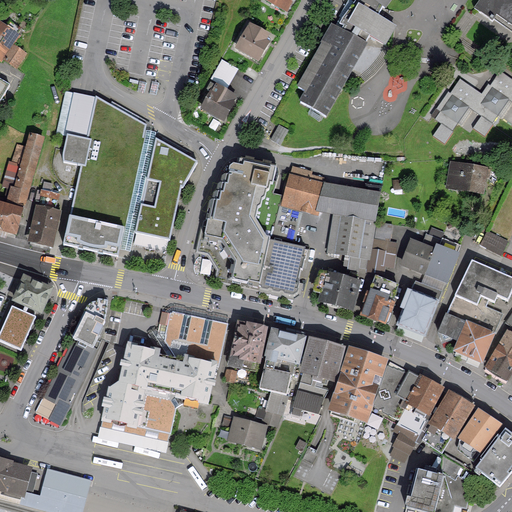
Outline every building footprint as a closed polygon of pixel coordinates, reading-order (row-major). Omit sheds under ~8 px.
[(266,0),(286,11),(292,0),(266,0)] [(390,0),(357,0),(342,20),(339,25),(344,28),(341,32),(332,27),(298,89),(307,93),(301,103),(325,117),(366,46),(365,45),(370,37),(383,45),(393,27),(377,18),(383,8),(384,8),(390,0)] [(511,0),(480,0),(471,13),(475,16),(478,12),(492,22),(494,20),(511,32),(511,0)] [(0,57),(3,59),(4,60),(13,47),(12,47),(19,38),(16,36),(20,30),(10,24),(6,30),(0,25),(0,57)] [(247,33),(238,49),(258,61),(267,44),(264,42),(267,37),(254,29),(251,35),(247,33)] [(23,55),(13,47),(4,60),(15,67),(23,55)] [(228,72),(240,80),(244,73),(231,66),(228,72)] [(223,80),(236,87),(239,81),(227,74),(223,80)] [(492,124),(508,100),(511,102),(511,90),(510,89),(511,86),(511,84),(500,77),(492,88),(488,86),(477,102),(470,97),(473,93),(460,84),(452,96),(448,93),(432,117),(441,124),(433,137),(444,145),(453,132),(452,131),(468,108),(481,117),(473,129),(485,137),(493,125),(492,124)] [(0,102),(10,86),(0,80),(0,102)] [(212,93),(203,109),(223,121),(236,99),(211,84),(207,91),(212,93)] [(64,150),(56,148),(53,163),(53,169),(55,175),(59,180),(64,184),(76,188),(63,246),(118,258),(125,225),(126,229),(129,232),(134,232),(137,227),(135,234),(170,241),(181,189),(183,189),(198,163),(156,140),(155,142),(144,139),(146,126),(96,97),(87,140),(67,135),(64,150)] [(279,126),(271,141),(280,146),(288,131),(279,126)] [(0,230),(16,235),(43,140),(30,136),(22,166),(10,163),(3,187),(8,189),(3,206),(0,204),(0,230)] [(269,242),(270,237),(272,237),(283,197),(273,195),(276,183),(273,182),(277,166),(241,158),(238,168),(233,167),(230,169),(229,173),(230,173),(230,176),(227,177),(225,184),(223,185),(220,185),(219,192),(216,193),(215,200),(212,202),(207,226),(269,242)] [(489,171),(452,165),(449,190),(461,192),(461,190),(482,193),(485,175),(488,176),(489,171)] [(368,270),(368,268),(371,251),(372,240),(380,195),(325,186),(324,187),(321,186),(323,180),(311,177),(312,173),(293,168),(284,201),(318,210),(318,212),(341,216),(335,253),(350,256),(349,267),(368,270)] [(58,193),(43,189),(30,241),(51,246),(60,209),(56,208),(59,194),(58,194),(58,193)] [(377,223),(375,239),(390,241),(392,226),(377,223)] [(259,287),(269,242),(207,226),(204,226),(202,237),(204,238),(203,242),(204,242),(201,244),(200,250),(202,253),(210,255),(214,252),(215,246),(219,247),(220,246),(223,251),(218,255),(216,263),(220,269),(218,275),(222,279),(228,280),(228,281),(259,287)] [(487,232),(481,246),(501,256),(508,243),(487,232)] [(434,253),(436,254),(441,242),(427,237),(422,248),(412,244),(404,265),(426,274),(434,253)] [(372,240),(371,251),(368,268),(383,271),(384,265),(393,267),(397,244),(372,240)] [(441,242),(436,254),(434,253),(426,274),(446,282),(456,256),(444,251),(448,242),(442,240),(441,242)] [(305,249),(269,242),(259,287),(295,295),(296,291),(297,291),(299,283),(297,282),(300,270),(302,270),(303,263),(307,264),(308,260),(303,259),(305,249)] [(511,290),(511,279),(472,262),(438,333),(440,334),(443,341),(450,338),(459,342),(455,352),(482,363),(502,315),(494,311),(493,314),(482,309),(486,300),(493,303),(496,297),(507,301),(511,290)] [(319,284),(317,291),(316,291),(316,292),(324,294),(321,302),(351,310),(358,283),(321,274),(318,284),(319,284)] [(376,278),(362,316),(384,324),(384,323),(388,324),(392,312),(388,311),(397,287),(376,278)] [(33,317),(36,311),(40,312),(49,293),(47,289),(25,279),(15,301),(16,301),(12,308),(0,334),(0,342),(21,351),(36,318),(33,317)] [(431,323),(430,322),(442,292),(416,282),(411,293),(409,292),(403,305),(406,306),(404,312),(402,312),(397,325),(398,327),(424,337),(426,336),(431,323)] [(75,341),(62,368),(61,368),(48,393),(54,397),(56,396),(56,398),(60,400),(50,420),(60,425),(71,405),(66,402),(105,322),(104,322),(108,302),(98,300),(97,306),(92,308),(90,310),(86,318),(85,318),(74,340),(75,341)] [(143,351),(128,347),(120,383),(110,389),(109,389),(102,419),(164,433),(163,436),(170,438),(176,409),(179,407),(183,405),(177,397),(208,403),(216,367),(218,368),(228,325),(173,313),(170,315),(165,339),(164,342),(170,350),(161,355),(162,357),(160,356),(159,354),(143,351)] [(511,314),(506,324),(511,327),(511,328),(493,361),(491,360),(491,361),(489,365),(491,369),(497,374),(504,378),(509,377),(511,373),(511,372),(511,370),(511,314)] [(227,371),(236,373),(235,373),(237,374),(236,376),(238,376),(238,379),(247,381),(248,378),(253,379),(254,374),(251,373),(252,368),(256,369),(265,330),(236,325),(226,371),(227,371)] [(271,392),(271,393),(286,397),(291,376),(295,363),(298,364),(304,340),(273,332),(260,390),(271,392)] [(303,372),(300,383),(312,386),(313,381),(323,384),(324,378),(334,381),(342,350),(311,342),(303,372)] [(377,396),(379,389),(386,368),(383,367),(384,363),(351,352),(330,415),(354,423),(356,417),(365,420),(367,416),(368,416),(370,408),(372,407),(377,396)] [(406,379),(386,368),(379,389),(377,396),(372,407),(399,421),(395,431),(400,434),(410,439),(413,433),(418,435),(426,419),(425,418),(427,415),(429,416),(443,391),(409,373),(406,379)] [(233,383),(235,373),(236,373),(227,371),(225,381),(233,383)] [(329,391),(312,386),(300,383),(293,408),(294,409),(292,415),(300,417),(301,411),(319,415),(324,399),(329,391)] [(271,393),(265,411),(279,415),(282,416),(288,397),(286,397),(271,393)] [(450,396),(422,441),(439,452),(447,439),(450,440),(452,436),(453,436),(471,407),(450,396)] [(276,426),(279,415),(265,411),(260,409),(258,416),(269,419),(268,423),(276,426)] [(461,438),(458,449),(473,461),(499,426),(478,412),(461,438)] [(234,431),(232,438),(258,446),(263,429),(224,419),(222,427),(234,431)] [(511,472),(511,435),(505,430),(476,469),(500,488),(511,472)] [(415,442),(410,439),(400,434),(395,446),(410,453),(415,442)] [(300,440),(295,448),(301,451),(306,444),(300,440)] [(445,456),(437,469),(454,480),(455,479),(462,467),(445,456)] [(4,489),(22,494),(22,493),(28,471),(9,466),(9,464),(0,461),(0,490),(0,489),(3,490),(4,489)] [(455,479),(454,480),(437,469),(426,465),(424,471),(417,469),(406,509),(417,511),(450,511),(452,506),(457,507),(458,502),(463,503),(467,487),(463,486),(463,484),(459,483),(459,481),(455,479)] [(43,499),(82,510),(88,487),(49,477),(43,499)] [(0,500),(44,511),(81,511),(82,510),(43,499),(22,493),(22,494),(4,489),(3,490),(0,489),(0,490),(0,500)]
